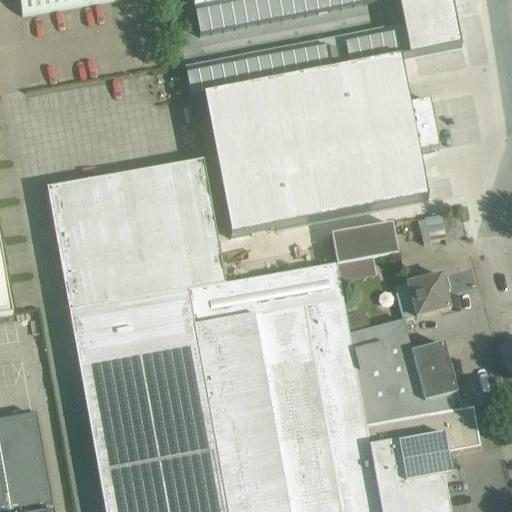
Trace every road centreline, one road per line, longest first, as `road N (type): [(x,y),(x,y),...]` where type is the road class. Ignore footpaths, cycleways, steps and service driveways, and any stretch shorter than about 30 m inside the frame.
road 1 (unknown): [(91,511),(20,143)]
road 2 (unclassified): [(511,302),(493,202),(511,154)]
road 3 (unknown): [(20,143),(155,125)]
